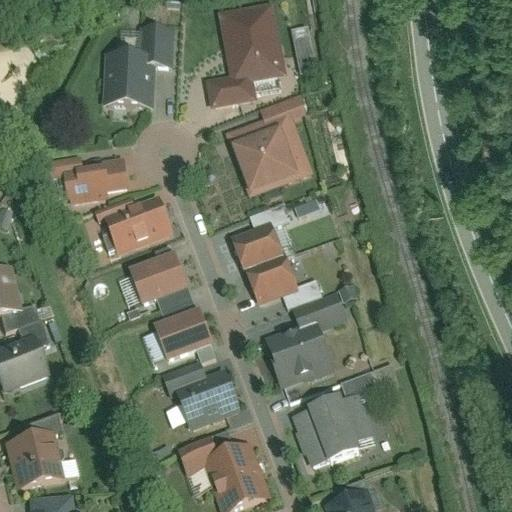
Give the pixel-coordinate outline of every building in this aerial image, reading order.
[(205,86),(210,116),(256,108),(253,87),(285,82),(274,11),(221,19),(231,82),(205,86)] [(313,31),(295,34),(304,79),(321,76),(313,31)] [(104,56),(101,111),(151,113),(153,70),(171,71),(173,35),(142,34),(141,58),(104,56)] [(265,128),(228,141),(250,202),(313,180),(295,128),(308,124),(300,103),(261,116),(265,128)] [(83,160),(47,166),(50,184),(66,181),(70,206),(131,197),(126,161),(84,168),(83,160)] [(171,240),(157,202),(104,221),(119,260),(171,240)] [(259,310),(302,296),(290,262),(284,264),(273,231),(232,245),(244,279),(248,277),(259,310)] [(189,294),(175,257),(129,275),(143,312),(189,294)] [(13,269),(0,271),(0,316),(21,312),(13,269)] [(300,335),(266,347),(283,393),(334,375),(320,336),(348,326),(338,299),(293,315),(300,335)] [(214,348),(200,315),(156,333),(170,367),(214,348)] [(33,338),(0,351),(0,384),(4,394),(48,376),(33,338)] [(243,416),(226,372),(208,379),(203,366),(158,384),(167,408),(180,403),(193,436),(243,416)] [(292,421),(311,473),(360,455),(358,449),(374,443),(359,400),(344,406),(343,402),(292,421)] [(7,445),(17,492),(63,482),(53,435),(7,445)] [(248,511),(272,503),(251,447),(218,459),(212,443),(176,457),(185,480),(207,472),(221,511),(248,511)] [(374,511),(368,496),(325,511),(374,511)] [(72,511),(71,498),(30,500),(30,511),(72,511)]
